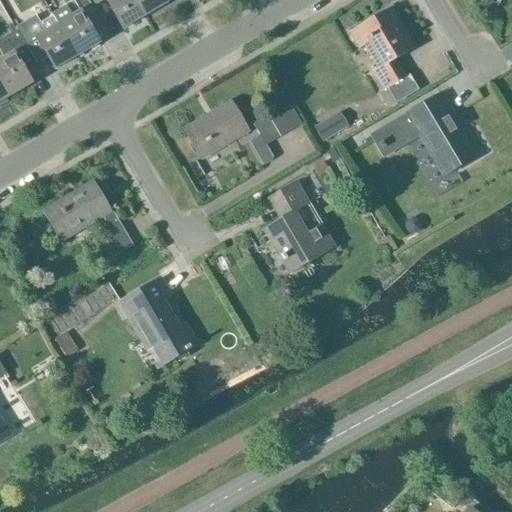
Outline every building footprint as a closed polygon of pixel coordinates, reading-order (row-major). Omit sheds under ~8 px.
[(60,0),(66,9),(53,16),(59,26),(77,57),(99,44),(82,15),(92,8),(87,0),(60,0)] [(91,0),(95,6),(105,0),(123,30),(145,17),(134,0),(91,0)] [(134,0),(145,17),(167,4),(164,0),(134,0)] [(396,61),(415,49),(391,9),(350,33),(359,49),(369,43),(383,66),(373,72),(384,91),(406,78),(396,61)] [(59,26),(53,16),(39,25),(35,18),(16,29),(27,47),(38,41),(55,70),(77,57),(59,26)] [(0,54),(3,61),(0,62),(0,81),(10,97),(32,84),(20,64),(31,58),(16,33),(0,42),(0,54)] [(0,103),(10,97),(0,81),(0,103)] [(443,177),(475,157),(452,117),(455,116),(441,93),(370,137),(383,159),(419,138),(443,177)] [(248,133),(230,103),(184,131),(201,160),(248,133)] [(265,146),(302,125),(289,103),(253,124),(265,146)] [(348,128),(339,113),(314,128),(322,143),(348,128)] [(280,221),(264,230),(271,242),(291,275),(333,249),(320,227),(306,235),(293,214),(316,201),(303,179),(268,200),(280,221)] [(108,248),(127,237),(107,202),(104,203),(93,185),(43,214),(60,242),(100,218),(106,229),(101,232),(108,248)] [(407,223),(405,230),(409,235),(415,237),(421,233),(422,227),(419,221),(412,220),(407,223)] [(161,301),(152,286),(119,305),(147,353),(152,350),(159,362),(154,365),(157,369),(196,346),(185,326),(179,329),(162,300),(161,301)] [(0,441),(10,435),(1,421),(0,419),(0,374),(3,372),(0,367),(0,441)]
